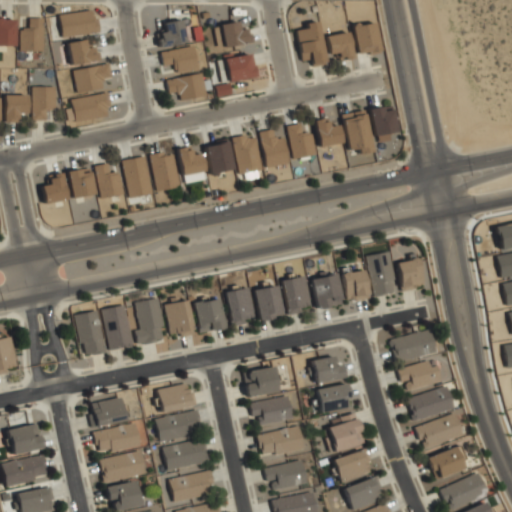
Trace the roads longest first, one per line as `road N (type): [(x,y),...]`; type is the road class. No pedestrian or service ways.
road 1 (tertiary): [(511,153),(0,260)]
road 2 (tertiary): [(0,298),(511,195)]
road 3 (residential): [(0,400),(425,313)]
road 4 (residential): [(0,157),(373,81)]
road 5 (tertiary): [(435,191),(477,377),(511,472)]
road 6 (tertiary): [(394,0),(435,191)]
road 7 (residential): [(358,326),(420,511)]
road 8 (residential): [(212,357),(246,511)]
road 9 (residential): [(121,0),(143,126)]
road 10 (residential): [(78,511),(53,390)]
